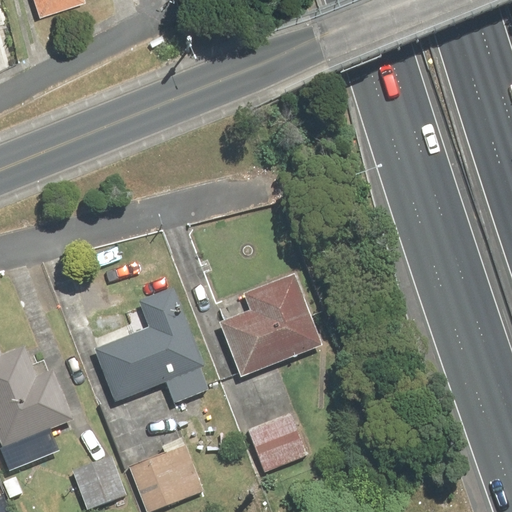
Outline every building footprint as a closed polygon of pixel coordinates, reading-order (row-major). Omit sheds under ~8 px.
[(40,0),(45,15),(92,0),(40,0)] [(223,318),(245,377),(328,346),(300,272),(248,291),(254,307),(223,318)] [(144,299),(152,324),(98,342),(118,403),(172,385),(178,401),(216,388),(182,286),(144,299)] [(3,339),(0,339),(0,430),(7,448),(81,419),(60,364),(41,371),(30,342),(8,351),(3,339)] [(295,411),(250,429),(266,472),(312,455),(295,411)] [(132,465),(148,511),(209,491),(193,444),(132,465)] [(115,451),(72,468),(89,510),(132,492),(115,451)]
